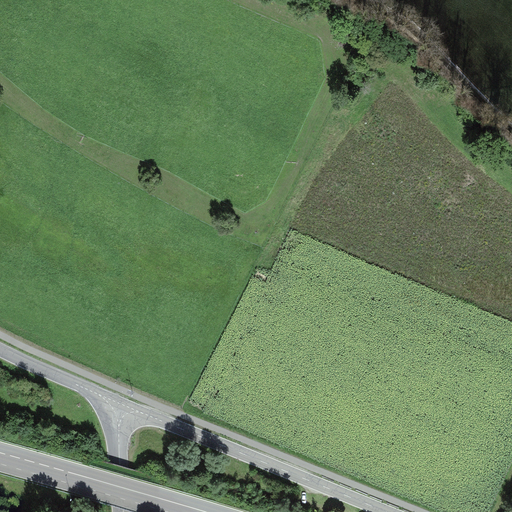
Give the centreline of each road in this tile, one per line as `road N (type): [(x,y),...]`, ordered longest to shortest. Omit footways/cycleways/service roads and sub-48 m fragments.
road 1 (tertiary): [(386,511),(120,410)]
road 2 (primary): [(202,511),(42,464)]
road 3 (tertiary): [(0,349),(120,410)]
road 4 (tertiary): [(42,464),(157,511)]
